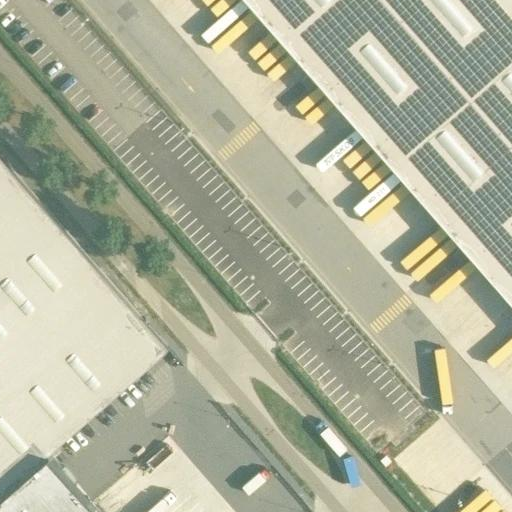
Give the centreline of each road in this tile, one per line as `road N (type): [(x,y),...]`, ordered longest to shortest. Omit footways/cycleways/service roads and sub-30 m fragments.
road 1 (unclassified): [(0,121),(216,369)]
road 2 (unclassified): [(216,369),(341,511)]
